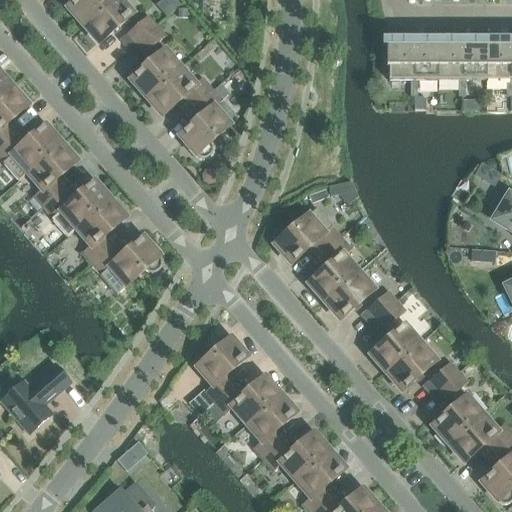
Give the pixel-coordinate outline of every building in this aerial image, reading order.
[(69,11),(83,28),(114,0),(78,0),(70,7),(71,9),(69,11)] [(117,0),(114,0),(83,28),(99,46),(129,20),(127,18),(131,15),(117,0)] [(175,0),(163,0),(156,6),(166,18),(181,6),(175,0)] [(177,11),(176,21),(186,21),(187,11),(177,11)] [(126,37),(134,47),(156,28),(147,18),(126,37)] [(156,28),(134,47),(143,57),(165,38),(156,28)] [(413,82),(413,47),(387,47),(387,70),(388,70),(388,82),(410,82),(413,82)] [(437,82),(437,47),(413,47),(413,82),(417,82),(437,82)] [(461,82),(461,47),(437,47),(437,82),(458,82),(461,82)] [(485,82),(485,47),(461,47),(461,82),(465,82),(485,82)] [(509,82),(509,47),(485,47),(485,82),(506,82),(509,82)] [(132,84),(146,100),(179,71),(164,53),(133,80),(135,81),(132,84)] [(242,58),(237,62),(237,69),(242,73),(248,73),(252,69),(252,62),(248,58),(242,58)] [(182,101),(190,111),(212,92),(202,80),(193,87),(179,71),(146,100),(162,118),(182,101)] [(0,100),(11,90),(0,77),(0,100)] [(184,138),(181,140),(195,156),(195,157),(196,157),(196,158),(197,158),(198,159),(199,159),(199,160),(200,160),(201,160),(202,160),(203,160),(204,160),(205,160),(206,160),(207,159),(208,159),(208,158),(209,158),(210,157),(211,156),(211,155),(211,154),(212,154),(212,153),(212,152),(212,151),(212,150),(212,149),(212,148),(211,148),(211,147),(211,146),(210,146),(210,145),(229,128),(227,126),(232,121),(219,106),(222,103),(221,102),(228,96),(219,86),(212,92),(190,111),(199,121),(182,136),(184,138)] [(11,90),(0,100),(0,149),(16,135),(8,125),(27,108),(26,107),(29,105),(17,91),(14,93),(11,90)] [(18,183),(27,175),(60,147),(46,130),(43,132),(42,131),(25,145),(16,135),(0,149),(0,160),(3,164),(2,165),(18,183)] [(33,199),(43,210),(65,191),(57,181),(76,165),(60,147),(27,175),(41,192),(33,199)] [(481,166),(475,177),(495,189),(501,178),(481,166)] [(351,185),(329,190),(331,201),(339,199),(348,209),(357,201),(351,185)] [(65,191),(43,210),(53,222),(68,239),(76,231),(109,202),(95,186),(92,188),(91,187),(74,201),(65,191)] [(507,200),(502,209),(495,220),(496,220),(494,222),(505,228),(504,229),(511,233),(511,199),(508,197),(507,199),(507,200)] [(109,202),(76,231),(90,248),(82,255),(92,266),(114,247),(106,238),(125,221),(123,219),(128,215),(116,202),(112,206),(109,202)] [(311,249),(319,259),(341,240),(332,230),(333,229),(316,210),(288,235),(287,233),(286,233),(284,232),(283,232),(281,232),(279,232),(276,233),(275,234),(274,235),(274,236),(273,237),(273,239),(272,240),(272,242),(273,243),(273,245),(274,247),(290,264),(292,262),(293,264),(311,249)] [(308,286),(324,304),(357,275),(343,259),(351,252),(341,240),(319,259),(328,269),(308,286)] [(114,247),(92,266),(101,277),(100,277),(117,296),(145,272),(146,273),(148,274),(149,274),(151,275),(152,275),(154,275),(155,274),(157,273),(158,272),(159,271),(160,270),(161,269),(161,267),(161,266),(161,265),(161,264),(161,263),(160,261),(159,260),(144,242),(141,245),(139,243),(123,257),(114,247)] [(357,275),(324,304),(338,321),(341,318),(342,320),(373,293),(357,275)] [(365,313),(374,323),(396,304),(387,293),(365,313)] [(396,304),(374,323),(383,333),(405,314),(396,304)] [(370,357),(386,375),(419,346),(405,330),(402,332),(401,330),(370,357)] [(204,395),(214,406),(236,387),(228,377),(244,363),(243,361),(245,359),(230,341),(228,339),(227,339),(226,338),(224,338),(222,338),(220,338),(218,339),(217,340),(216,341),(215,343),(214,345),(214,347),(214,348),(214,349),(214,350),(215,352),(216,353),(197,370),(212,388),(204,395)] [(419,346),(386,375),(400,392),(403,389),(404,391),(435,364),(419,346)] [(427,384),(436,394),(458,375),(449,364),(427,384)] [(24,385),(1,405),(29,436),(52,416),(43,407),(58,394),(59,395),(70,386),(54,368),(43,377),(44,379),(30,391),(24,385)] [(458,375),(436,394),(445,404),(467,385),(458,375)] [(232,410),(247,427),(280,398),(264,380),(245,396),(236,387),(214,406),(224,418),(232,410)] [(253,451),(263,462),(285,442),(276,432),(293,418),(291,417),(294,414),(280,398),(247,427),(261,443),(253,451)] [(434,430),(448,446),(481,417),(465,399),(435,426),(436,428),(434,430)] [(483,448),(492,457),(511,439),(511,436),(503,426),(495,433),(481,417),(448,446),(464,465),(483,448)] [(281,467),(295,483),(328,454),(313,436),(294,453),(285,442),(263,462),(273,474),(281,467)] [(511,439),(492,457),(501,467),(484,482),(485,484),(483,486),(498,503),(499,504),(501,505),(502,506),(504,506),(505,506),(506,506),(508,506),(509,505),(510,505),(511,504),(511,502),(511,491),(511,490),(511,439)] [(302,507),(306,511),(318,511),(334,499),(325,489),(342,474),(340,473),(343,470),(328,454),(295,483),(310,500),(302,507)] [(148,511),(154,507),(135,485),(123,497),(115,488),(105,501),(108,504),(98,511),(148,511)] [(375,511),(377,510),(362,492),(343,509),(334,499),(318,511),(375,511)]
